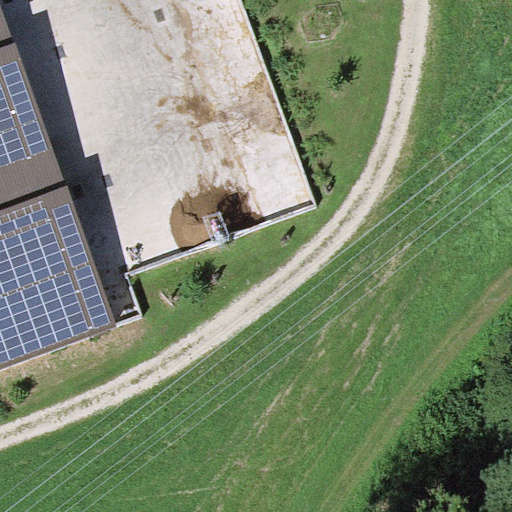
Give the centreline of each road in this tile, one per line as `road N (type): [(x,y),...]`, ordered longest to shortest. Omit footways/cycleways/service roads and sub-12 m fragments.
road 1 (track): [(0,442),(164,369),(288,281),(369,191),(410,70),(410,0)]
road 2 (track): [(328,511),(437,361),(511,289)]
